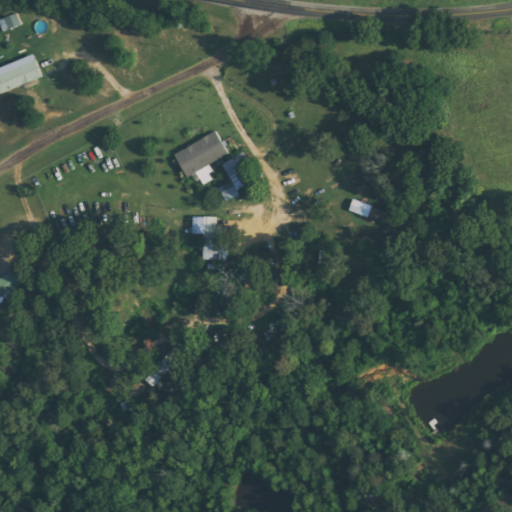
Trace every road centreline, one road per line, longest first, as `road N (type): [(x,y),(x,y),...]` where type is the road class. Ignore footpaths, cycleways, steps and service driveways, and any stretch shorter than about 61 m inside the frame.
road 1 (residential): [(0,172),(64,131),(236,47),(269,10)]
road 2 (tertiary): [(511,10),(377,16),(216,0)]
